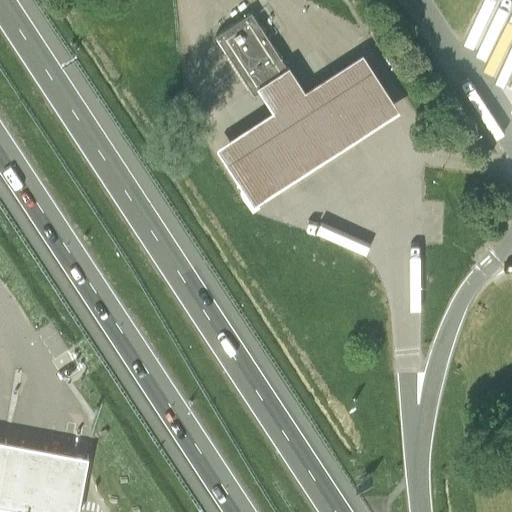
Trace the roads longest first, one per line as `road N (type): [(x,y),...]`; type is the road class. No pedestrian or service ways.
road 1 (motorway): [(335,511),(0,0)]
road 2 (motorway): [(0,147),(239,511)]
